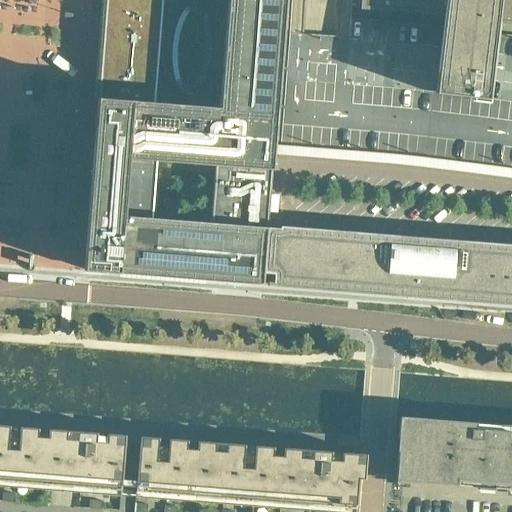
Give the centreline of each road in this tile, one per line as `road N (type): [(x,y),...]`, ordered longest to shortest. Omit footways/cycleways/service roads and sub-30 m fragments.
road 1 (unclassified): [(384,322),(0,286)]
road 2 (residential): [(369,511),(378,369)]
road 3 (unclassified): [(511,337),(384,322)]
